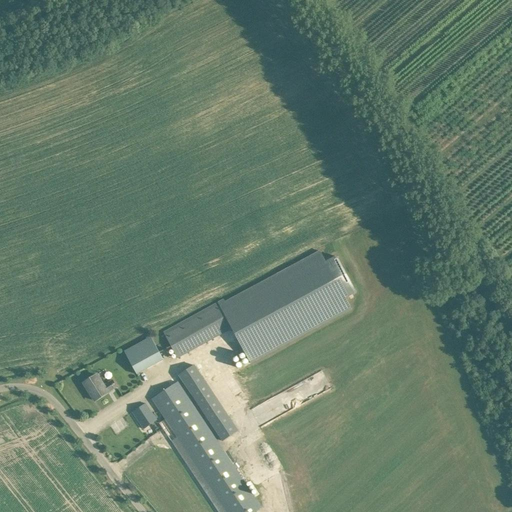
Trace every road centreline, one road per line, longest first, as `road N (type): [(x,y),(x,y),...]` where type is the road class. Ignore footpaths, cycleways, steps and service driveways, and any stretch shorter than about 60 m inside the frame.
road 1 (track): [(327,0),(476,225),(475,251),(511,295)]
road 2 (unclassified): [(144,511),(43,394),(0,389)]
